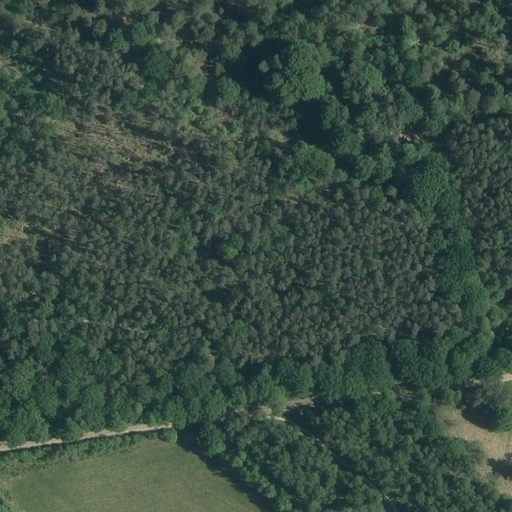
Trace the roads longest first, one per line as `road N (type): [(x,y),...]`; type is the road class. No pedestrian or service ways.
road 1 (track): [(0,449),(482,380)]
road 2 (track): [(401,64),(474,360)]
